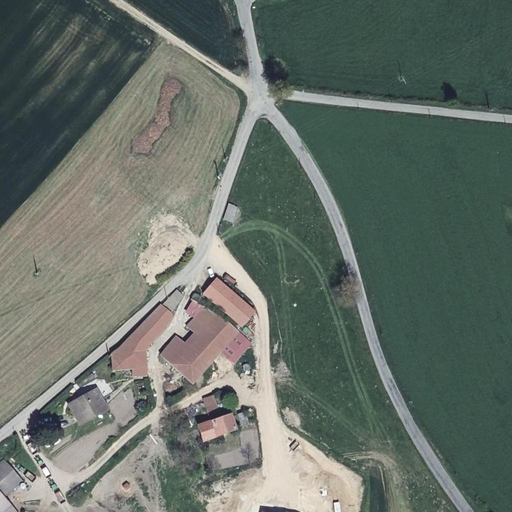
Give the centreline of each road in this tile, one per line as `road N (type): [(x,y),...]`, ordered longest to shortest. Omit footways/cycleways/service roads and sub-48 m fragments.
road 1 (unclassified): [(258,90),(332,205),(387,380),(415,442),(464,511)]
road 2 (unclassified): [(0,440),(197,268),(258,90)]
road 3 (unclassified): [(511,119),(258,90)]
road 4 (track): [(112,0),(258,90)]
